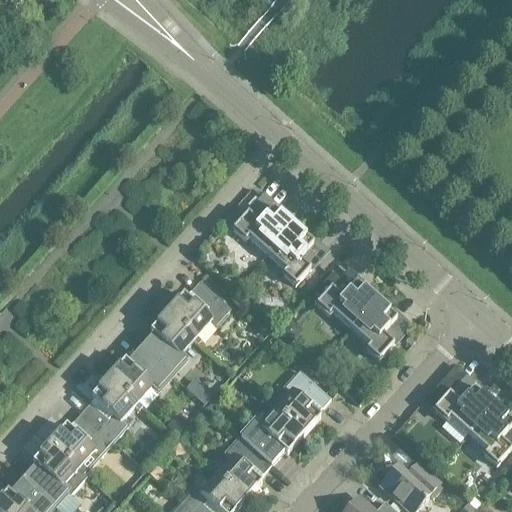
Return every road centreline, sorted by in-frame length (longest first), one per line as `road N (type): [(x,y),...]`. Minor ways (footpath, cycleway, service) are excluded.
road 1 (residential): [(0,454),(280,133)]
road 2 (residential): [(294,511),(467,309)]
road 3 (residential): [(467,309),(280,133)]
road 4 (unclassified): [(280,133),(128,0)]
